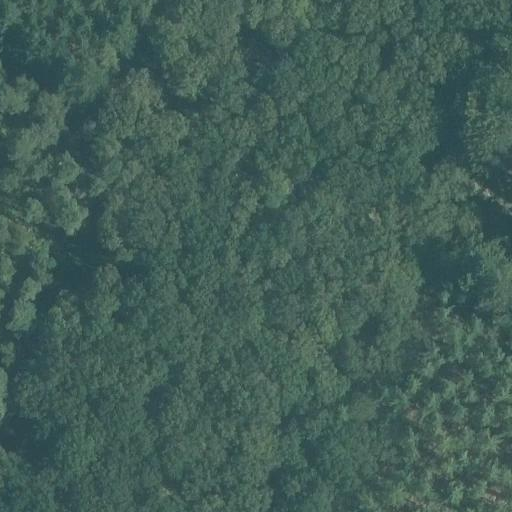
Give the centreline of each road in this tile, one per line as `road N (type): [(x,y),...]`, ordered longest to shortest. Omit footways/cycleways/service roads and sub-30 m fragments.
road 1 (track): [(511,34),(460,143),(437,170),(296,262),(238,327),(198,390),(141,511)]
road 2 (track): [(460,143),(511,256)]
